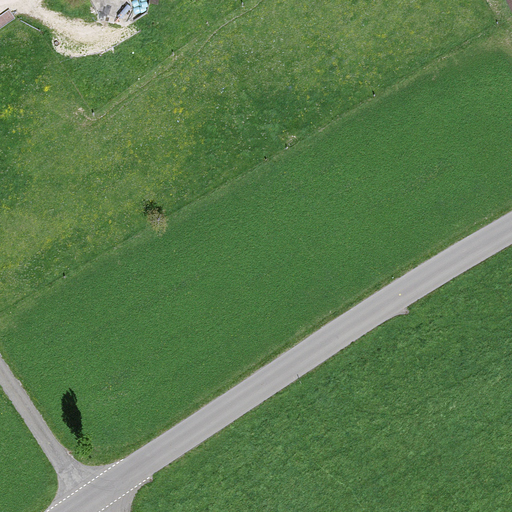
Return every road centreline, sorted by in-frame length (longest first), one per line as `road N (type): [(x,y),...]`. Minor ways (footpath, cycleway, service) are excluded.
road 1 (tertiary): [(511,232),(100,502)]
road 2 (unclassified): [(0,372),(72,477),(100,502)]
